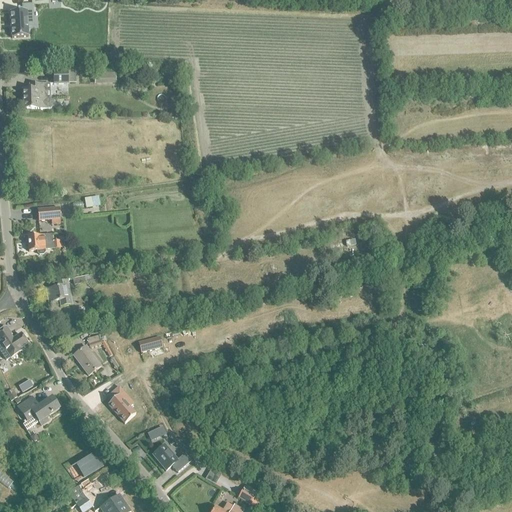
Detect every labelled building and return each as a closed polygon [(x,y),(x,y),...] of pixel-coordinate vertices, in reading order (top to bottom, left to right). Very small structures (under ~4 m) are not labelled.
[(22,12),(9,13),(12,39),(16,39),(28,37),(26,11),(32,11),(31,5),(21,6),(22,12)] [(52,73),(53,85),(67,85),(66,72),(52,73)] [(28,91),(22,91),(22,110),(39,110),(45,110),(50,109),(52,107),(52,102),(50,101),(45,101),(45,85),(28,86),(28,91)] [(84,200),(86,210),(92,209),(91,199),(84,200)] [(37,211),(38,222),(60,220),(59,209),(37,211)] [(43,237),(27,238),(28,253),(37,252),(37,254),(39,256),(44,256),(46,254),(45,251),(52,250),(52,251),(59,250),(58,242),(52,243),(52,236),(43,237)] [(271,263),(265,265),(271,288),(277,286),(271,263)] [(99,275),(72,280),(74,287),(101,281),(99,275)] [(54,284),(55,289),(44,291),(47,305),(58,303),(59,308),(72,306),(67,281),(54,284)] [(0,352),(6,362),(10,359),(20,353),(18,351),(26,345),(20,336),(11,341),(8,337),(10,336),(5,329),(0,331),(0,352)] [(104,342),(106,341),(104,335),(87,340),(90,350),(101,346),(101,344),(109,358),(113,356),(106,344),(104,342)] [(159,338),(138,343),(141,354),(162,349),(159,338)] [(73,358),(88,378),(101,368),(85,348),(73,358)] [(114,360),(110,362),(115,372),(119,370),(115,362),(114,360)] [(119,388),(107,399),(111,403),(107,406),(124,425),(135,416),(129,409),(134,405),(119,388)] [(12,391),(6,395),(11,403),(17,399),(12,391)] [(31,399),(17,408),(20,413),(27,423),(34,418),(38,423),(40,427),(48,422),(46,419),(58,410),(55,405),(54,405),(53,404),(50,400),(43,404),(37,409),(34,404),(31,399)] [(161,428),(154,432),(157,439),(165,436),(161,428)] [(163,447),(152,457),(165,472),(171,468),(177,474),(191,462),(185,456),(177,463),(163,447)] [(85,480),(103,468),(95,455),(76,466),(85,480)] [(67,495),(75,506),(79,511),(86,511),(91,509),(84,499),(76,488),(67,495)] [(237,499),(249,506),(254,497),(242,490),(241,492),(237,499)] [(108,504),(99,510),(100,511),(129,511),(118,497),(110,502),(107,504),(108,504)]
